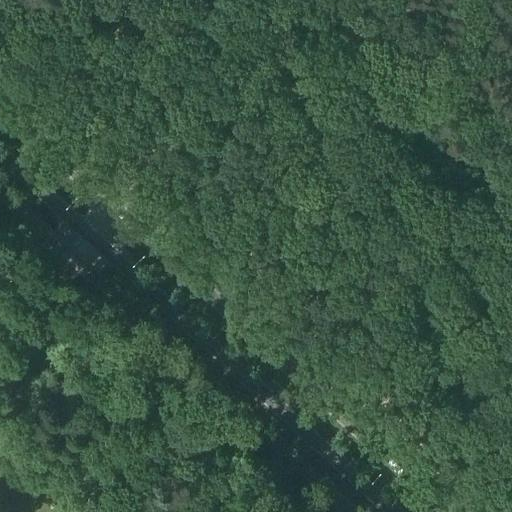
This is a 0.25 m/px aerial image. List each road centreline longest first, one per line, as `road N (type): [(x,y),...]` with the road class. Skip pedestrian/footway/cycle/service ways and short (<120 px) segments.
road 1 (primary): [(445,511),(111,204)]
road 2 (primary): [(86,233),(386,511)]
road 3 (primary): [(111,204),(0,103)]
